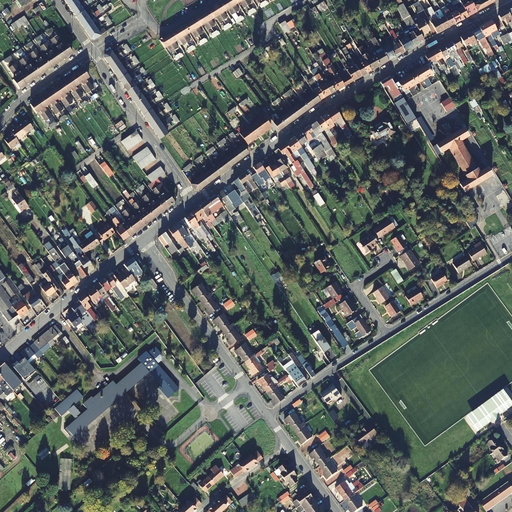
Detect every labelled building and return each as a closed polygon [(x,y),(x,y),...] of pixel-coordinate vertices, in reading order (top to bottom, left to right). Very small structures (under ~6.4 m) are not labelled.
[(75,0),(68,5),(72,11),(86,1),(84,0),(80,0),(78,2),(76,0),(75,0)] [(231,15),(235,13),(227,0),(224,0),(220,3),(225,11),(228,9),(231,15)] [(236,5),(238,4),(235,0),(227,0),(235,13),(239,10),(236,5)] [(409,34),(409,35),(406,36),(412,48),(424,41),(420,35),(414,23),(405,9),(400,0),(395,0),(399,6),(396,7),(411,33),(409,34)] [(455,24),(461,21),(452,3),(449,0),(445,0),(447,3),(448,5),(445,7),(455,24)] [(461,21),(467,17),(458,0),(452,3),(461,21)] [(472,0),(467,3),(465,0),(457,0),(458,0),(467,17),(477,12),(473,4),(475,3),(473,0),(472,0)] [(480,0),(475,3),(473,4),(477,12),(494,2),(492,0),(480,0)] [(88,5),(86,1),(72,11),(76,16),(84,11),(83,9),(88,5)] [(419,1),(412,5),(417,14),(423,10),(419,1)] [(449,27),(455,24),(445,7),(443,8),(439,1),(436,3),(449,27)] [(324,2),(319,4),(322,9),(323,10),(327,8),(324,2)] [(223,12),(225,11),(220,3),(214,6),(223,20),(227,18),(223,12)] [(443,30),(449,27),(436,3),(434,4),(435,8),(434,9),(435,12),(434,13),(443,30)] [(39,5),(33,10),(37,15),(43,11),(39,5)] [(219,23),(223,20),(214,6),(208,10),(213,18),(216,17),(219,23)] [(427,11),(430,16),(428,18),(437,34),(443,30),(434,13),(431,9),(427,11)] [(76,16),(80,23),(94,13),(91,10),(86,13),(84,11),(76,16)] [(208,10),(202,14),(211,28),(215,25),(211,20),(213,18),(208,10)] [(498,16),(501,21),(504,20),(507,25),(508,24),(511,30),(511,31),(508,34),(511,40),(511,41),(511,20),(507,11),(498,16)] [(34,17),(30,12),(24,16),(28,21),(30,19),(31,19),(34,17)] [(80,23),(84,29),(92,23),(91,21),(96,17),(94,13),(80,23)] [(207,30),(211,28),(202,14),(196,18),(201,26),(203,24),(207,30)] [(199,27),(201,26),(196,18),(190,21),(199,35),(203,33),(199,27)] [(496,46),(497,47),(499,47),(494,37),(499,35),(494,27),(497,25),(497,23),(494,18),(484,24),(496,45),(496,46)] [(414,23),(420,35),(429,31),(423,20),(418,23),(417,21),(414,23)] [(190,21),(184,25),(189,33),(191,32),(195,38),(199,35),(190,21)] [(96,29),(102,25),(99,22),(94,25),(92,23),(84,29),(88,35),(96,29)] [(490,41),(494,46),(496,45),(484,24),(478,27),(487,43),(490,41)] [(187,35),(189,33),(184,25),(178,29),(187,43),(190,40),(187,35)] [(489,58),(494,56),(487,43),(478,27),(469,32),(473,38),(475,36),(478,41),(483,49),(485,48),(487,53),(486,54),(489,58)] [(101,36),(101,35),(106,32),(104,28),(98,32),(96,29),(88,35),(91,39),(94,40),(101,36)] [(183,45),(187,43),(178,29),(172,32),(177,41),(179,39),(183,45)] [(175,42),(177,41),(172,32),(166,36),(174,51),(178,48),(175,42)] [(404,52),(412,48),(406,36),(403,32),(400,34),(396,36),(404,52)] [(459,37),(465,47),(469,44),(471,47),(476,43),(473,38),(469,32),(459,37)] [(508,34),(507,33),(499,38),(503,45),(511,40),(508,34)] [(62,43),(57,35),(54,37),(67,57),(72,53),(66,44),(63,46),(62,44),(62,43)] [(167,47),(171,53),(174,51),(166,36),(159,40),(161,43),(165,49),(167,47)] [(395,58),(400,55),(391,39),(390,36),(385,38),(385,37),(384,38),(387,44),(395,58)] [(391,39),(400,55),(404,52),(396,36),(391,39)] [(62,60),(67,57),(54,37),(50,40),(55,47),(57,47),(58,49),(55,51),(62,60)] [(375,37),(370,40),(376,51),(381,48),(380,47),(378,43),(376,41),(375,37)] [(73,38),(70,40),(76,49),(79,47),(73,38)] [(458,55),(463,64),(467,62),(464,59),(465,59),(460,50),(460,49),(459,48),(462,46),(457,38),(451,42),(458,55)] [(366,74),(370,71),(357,49),(353,41),(349,44),(351,47),(354,53),(356,56),(358,60),(366,74)] [(56,64),(62,60),(55,51),(52,53),(51,51),(52,51),(52,50),(52,49),(47,42),(43,44),(56,64)] [(453,58),(458,55),(451,42),(443,46),(457,70),(460,69),(453,58)] [(51,67),(56,64),(43,44),(40,47),(45,54),(47,54),(48,56),(45,58),(51,67)] [(388,61),(395,58),(387,44),(383,47),(381,48),(382,51),(388,61)] [(275,50),(271,45),(268,47),(265,49),(269,54),(275,50)] [(370,71),(379,66),(374,56),(373,56),(369,58),(362,46),(357,49),(370,71)] [(455,71),(457,70),(443,46),(438,49),(443,58),(445,61),(446,61),(450,68),(452,67),(455,71)] [(309,50),(316,61),(320,60),(315,53),(315,52),(313,48),(309,50)] [(46,71),(51,67),(45,58),(42,60),(41,58),(41,57),(41,56),(36,49),(33,51),(46,71)] [(104,58),(107,62),(121,53),(118,49),(112,53),(111,51),(105,55),(104,58)] [(322,61),(326,69),(322,71),(335,92),(344,86),(336,73),(322,49),(317,51),(320,55),(319,55),(322,61)] [(447,70),(440,59),(443,58),(438,49),(431,53),(437,63),(443,72),(447,70)] [(472,60),(466,50),(463,52),(469,62),(472,60)] [(41,74),(46,71),(33,51),(30,54),(35,61),(37,61),(38,63),(35,65),(41,74)] [(352,82),(357,79),(348,63),(346,64),(338,51),(336,53),(345,68),(352,82)] [(379,66),(388,61),(382,51),(377,54),(374,56),(379,66)] [(107,62),(111,68),(119,62),(118,61),(123,57),(121,53),(107,62)] [(434,65),(437,63),(431,53),(425,57),(429,64),(435,73),(438,79),(441,77),(438,73),(439,73),(436,69),(437,69),(434,65)] [(345,57),(349,62),(348,63),(357,79),(361,76),(352,59),(351,58),(350,56),(349,54),(345,57)] [(36,78),(41,74),(35,65),(32,67),(31,65),(31,64),(31,63),(26,56),(23,59),(36,78)] [(361,76),(366,74),(358,60),(357,61),(355,57),(352,59),(361,76)] [(492,70),(495,68),(499,66),(495,58),(490,61),(491,62),(488,64),(492,70)] [(31,81),(36,78),(23,59),(19,61),(24,69),(26,68),(27,70),(24,72),(31,81)] [(111,68),(115,74),(129,65),(126,61),(121,64),(119,62),(111,68)] [(16,63),(13,65),(26,85),(31,81),(24,72),(21,74),(20,73),(21,72),(21,71),(20,70),(16,63)] [(429,64),(420,69),(426,79),(427,78),(435,73),(429,64)] [(492,70),(488,64),(478,70),(482,77),(492,70)] [(20,88),(26,85),(13,65),(9,68),(14,75),(16,76),(17,77),(14,79),(20,88)] [(115,74),(119,80),(127,74),(126,72),(131,69),(129,65),(115,74)] [(77,72),(90,91),(94,88),(89,81),(87,81),(86,79),(89,77),(83,68),(77,72)] [(352,82),(345,68),(336,73),(344,86),(352,82)] [(330,94),(335,92),(322,71),(321,69),(316,72),(330,94)] [(413,73),(419,83),(423,80),(427,88),(432,85),(427,78),(426,79),(420,69),(413,73)] [(314,77),(312,78),(324,98),(330,94),(316,72),(315,70),(311,72),(314,77)] [(90,91),(77,72),(72,75),(78,85),(82,82),(83,84),(82,86),(87,93),(90,91)] [(119,80),(123,86),(137,76),(134,73),(129,76),(127,74),(119,80)] [(413,73),(410,75),(416,85),(419,83),(413,73)] [(67,79),(80,98),(83,96),(78,88),(77,88),(76,86),(78,85),(72,75),(67,79)] [(413,97),(417,94),(412,87),(416,85),(410,75),(403,79),(409,89),(408,89),(413,97)] [(123,86),(127,92),(135,86),(134,84),(139,80),(137,76),(123,86)] [(320,100),(324,98),(312,78),(308,81),(306,78),(307,78),(305,76),(303,77),(314,93),(320,100)] [(390,77),(380,82),(384,88),(388,86),(397,101),(395,103),(408,124),(416,119),(407,105),(405,101),(400,94),(395,84),(390,77)] [(62,82),(68,91),(71,89),(72,91),(72,92),(72,93),(76,100),(80,98),(67,79),(62,82)] [(395,84),(400,94),(408,89),(409,89),(403,79),(395,84)] [(57,86),(70,105),(73,103),(68,96),(68,95),(67,95),(66,95),(65,94),(68,91),(62,82),(57,86)] [(127,92),(131,97),(145,88),(142,84),(137,88),(135,86),(127,92)] [(52,89),(58,99),(61,96),(62,98),(62,99),(62,100),(66,107),(70,105),(57,86),(52,89)] [(131,97),(135,103),(143,98),(142,96),(147,92),(145,88),(131,97)] [(46,93),(59,112),(63,110),(58,103),(58,102),(57,102),(56,102),(55,101),(58,99),(52,89),(46,93)] [(320,100),(314,93),(312,94),(308,89),(304,92),(314,105),(320,100)] [(308,109),(314,105),(304,92),(300,94),(304,100),(302,101),(308,109)] [(41,96),(47,106),(50,104),(51,105),(51,107),(56,114),(59,112),(46,93),(41,96)] [(36,100),(49,119),(52,117),(48,110),(47,109),(46,109),(45,108),(47,106),(41,96),(36,100)] [(135,103),(139,109),(153,100),(150,96),(145,100),(143,98),(135,103)] [(302,113),(308,109),(302,101),(300,103),(296,97),(292,100),(302,113)] [(441,103),(446,112),(455,106),(453,104),(450,98),(441,103)] [(474,99),(469,102),(476,114),(481,111),(474,99)] [(41,114),(46,121),(49,119),(36,100),(30,104),(37,113),(40,111),(41,112),(41,113),(41,114)] [(139,109),(143,115),(151,109),(150,107),(155,104),(153,100),(139,109)] [(296,117),(302,113),(292,100),(289,103),(293,108),(291,110),(296,117)] [(257,121),(265,132),(271,127),(254,104),(250,107),(257,116),(258,116),(260,118),(257,121)] [(291,122),(296,117),(291,110),(289,111),(285,106),(281,108),(291,122)] [(143,115),(147,121),(161,112),(158,108),(153,112),(151,109),(143,115)] [(216,110),(222,118),(226,116),(220,108),(216,110)] [(285,126),(291,122),(281,108),(277,111),(281,117),(280,119),(285,126)] [(345,134),(349,131),(335,108),(326,114),(333,125),(337,122),(340,127),(341,127),(345,134)] [(242,113),(259,136),(265,132),(257,121),(254,123),(252,120),(253,120),(245,110),(242,113)] [(147,121),(151,127),(159,121),(158,119),(163,115),(161,112),(147,121)] [(245,129),(253,140),(259,136),(242,113),(238,115),(245,125),(247,124),(248,127),(245,129)] [(279,130),(285,126),(280,119),(277,120),(273,114),(269,117),(279,130)] [(334,126),(333,125),(326,114),(321,118),(337,143),(342,141),(337,133),(336,134),(332,127),(334,126)] [(434,139),(421,117),(416,120),(429,142),(434,139)] [(321,133),(324,130),(329,138),(328,139),(333,146),(335,145),(337,143),(321,118),(314,123),(321,133)] [(17,123),(25,134),(33,128),(27,119),(22,123),(20,120),(17,123)] [(230,121),(247,144),(253,140),(245,129),(242,131),(240,129),(241,128),(234,119),(230,121)] [(386,119),(381,122),(382,125),(371,131),(373,134),(377,141),(388,134),(389,135),(395,132),(386,119)] [(151,127),(155,133),(169,123),(166,120),(161,123),(159,121),(151,127)] [(11,131),(17,140),(25,134),(17,123),(14,125),(16,127),(11,131)] [(160,139),(164,136),(168,134),(166,131),(172,127),(169,123),(155,133),(160,139)] [(334,153),(321,133),(314,123),(309,126),(327,155),(329,157),(334,153)] [(309,126),(300,133),(312,149),(312,150),(318,161),(327,155),(309,126)] [(469,137),(463,128),(433,147),(438,156),(448,149),(467,180),(459,184),(464,193),(492,176),(487,168),(479,172),(461,141),(469,137)] [(17,140),(11,131),(8,133),(10,136),(4,140),(11,149),(19,143),(17,140)] [(305,154),(312,149),(300,133),(295,137),(305,154)] [(138,134),(132,138),(130,135),(121,141),(127,150),(142,139),(138,134)] [(298,152),(310,170),(314,168),(307,157),(308,157),(305,154),(295,137),(286,143),(294,155),(298,152)] [(242,158),(248,153),(238,140),(234,143),(239,149),(236,150),(242,158)] [(76,142),(83,153),(86,151),(78,141),(76,142)] [(302,174),(310,187),(313,185),(294,155),(286,143),(278,149),(282,155),(296,177),(302,174)] [(133,157),(136,162),(151,152),(147,146),(133,157)] [(236,162),(242,158),(236,150),(234,152),(230,146),(226,149),(236,162)] [(230,166),(236,162),(226,149),(223,151),(227,157),(225,159),(230,166)] [(155,159),(151,152),(136,162),(142,169),(155,159)] [(225,171),(230,166),(225,159),(223,160),(219,155),(215,157),(225,171)] [(219,175),(225,171),(215,157),(211,160),(215,166),(213,167),(219,175)] [(287,184),(292,181),(287,174),(285,176),(282,171),(287,168),(282,159),(277,161),(278,163),(275,165),(287,184)] [(99,165),(109,179),(114,175),(104,161),(99,165)] [(264,180),(276,199),(282,196),(278,191),(270,179),(263,168),(260,162),(253,167),(260,178),(257,180),(259,183),(264,180)] [(213,179),(219,175),(213,167),(211,169),(207,163),(203,166),(213,179)] [(272,178),(279,189),(280,188),(285,185),(287,184),(275,165),(271,167),(270,166),(266,169),(272,178)] [(147,176),(149,180),(151,182),(165,172),(160,166),(147,176)] [(208,183),(213,179),(203,166),(200,168),(204,174),(202,176),(208,183)] [(202,188),(208,183),(202,176),(200,177),(196,171),(192,174),(196,180),(202,188)] [(247,191),(256,206),(258,205),(250,193),(252,192),(245,181),(248,180),(253,188),(256,186),(247,172),(238,179),(247,191)] [(90,173),(85,176),(94,188),(99,185),(90,173)] [(198,191),(202,188),(196,180),(195,181),(191,175),(187,178),(191,184),(191,185),(195,190),(198,191)] [(370,186),(365,177),(361,180),(366,189),(366,188),(370,186)] [(236,191),(239,189),(247,202),(244,203),(247,208),(249,211),(251,210),(248,206),(251,204),(254,208),(256,207),(256,206),(247,191),(238,179),(231,184),(236,191)] [(29,207),(13,184),(8,188),(10,190),(13,188),(15,192),(17,194),(18,195),(12,199),(16,204),(14,205),(20,213),(29,207)] [(155,187),(169,206),(174,202),(173,200),(174,198),(169,191),(164,195),(163,194),(164,192),(158,185),(155,187)] [(284,194),(289,190),(285,185),(280,188),(284,194)] [(258,188),(265,199),(268,197),(261,186),(258,188)] [(157,200),(164,210),(169,206),(155,187),(152,190),(157,197),(159,197),(160,198),(157,200)] [(215,195),(219,200),(221,198),(226,205),(225,206),(231,215),(234,214),(238,221),(242,218),(240,216),(236,210),(232,204),(227,196),(223,190),(215,195)] [(227,196),(232,204),(237,201),(242,209),(243,208),(244,210),(247,208),(244,203),(242,200),(241,200),(235,190),(227,196)] [(311,193),(319,207),(324,204),(315,190),(311,193)] [(503,208),(511,203),(504,191),(496,197),(503,208)] [(152,204),(159,213),(164,210),(157,200),(154,203),(153,201),(153,200),(148,192),(145,195),(152,204)] [(147,208),(154,217),(159,213),(152,204),(145,195),(142,197),(147,204),(149,204),(150,206),(147,208)] [(223,206),(219,200),(215,195),(200,207),(211,222),(215,219),(212,214),(223,206)] [(276,199),(281,206),(286,202),(282,196),(276,199)] [(479,212),(469,197),(465,200),(474,215),(479,212)] [(86,205),(92,213),(98,208),(92,200),(86,205)] [(135,202),(149,221),(154,217),(147,208),(144,210),(143,209),(143,207),(138,200),(135,202)] [(137,216),(144,224),(149,221),(135,202),(132,205),(137,212),(139,212),(140,213),(137,216)] [(505,211),(511,207),(511,203),(503,208),(505,211)] [(125,210),(139,228),(144,224),(137,216),(134,218),(133,216),(133,214),(128,207),(125,210)] [(195,210),(201,219),(203,218),(206,223),(210,229),(213,226),(211,222),(200,207),(195,210)] [(127,223),(134,232),(139,228),(125,210),(122,212),(127,219),(129,219),(130,221),(127,223)] [(200,221),(201,219),(195,210),(191,214),(206,236),(209,234),(200,221)] [(226,224),(231,220),(225,211),(220,214),(226,224)] [(188,229),(194,225),(196,230),(197,229),(203,238),(206,236),(191,214),(182,220),(188,229)] [(129,236),(134,232),(127,223),(124,225),(123,224),(123,222),(118,215),(115,217),(129,236)] [(26,222),(22,216),(16,221),(20,227),(26,222)] [(116,231),(123,240),(129,236),(115,217),(112,219),(117,227),(119,227),(120,228),(116,231)] [(478,222),(475,217),(466,222),(470,230),(473,227),(472,226),(478,222)] [(389,219),(374,229),(379,238),(395,227),(389,219)] [(188,236),(187,234),(190,231),(188,229),(182,220),(174,226),(188,246),(191,244),(186,237),(188,236)] [(98,232),(104,240),(115,232),(109,224),(98,232)] [(165,232),(169,237),(172,235),(178,242),(180,241),(185,248),(188,246),(174,226),(169,230),(165,232)] [(245,234),(250,230),(246,226),(241,229),(245,234)] [(78,245),(66,228),(61,231),(83,262),(81,264),(84,268),(91,263),(85,255),(78,245)] [(78,245),(85,255),(89,252),(88,251),(100,243),(93,234),(91,231),(84,235),(87,239),(78,245)] [(158,238),(164,246),(166,245),(174,257),(177,255),(179,257),(182,255),(181,254),(178,250),(169,237),(165,232),(158,238)] [(371,250),(371,249),(379,244),(372,234),(360,242),(367,253),(371,250)] [(399,235),(391,241),(396,249),(398,253),(407,247),(399,235)] [(83,277),(88,274),(84,268),(81,264),(74,254),(63,238),(60,240),(62,242),(57,246),(65,258),(69,255),(72,259),(71,260),(83,277)] [(77,281),(49,241),(43,245),(49,254),(52,257),(55,262),(72,285),(77,281)] [(476,248),(468,253),(473,261),(483,255),(483,256),(487,254),(480,242),(474,246),(476,248)] [(16,245),(22,252),(25,250),(20,243),(16,245)] [(410,270),(419,264),(410,250),(401,256),(410,270)] [(137,265),(140,263),(135,256),(124,265),(127,269),(133,278),(137,275),(138,276),(143,272),(137,265)] [(267,267),(272,264),(266,256),(261,259),(267,267)] [(471,266),(465,256),(453,264),(458,273),(471,266)] [(314,263),(310,265),(316,276),(320,274),(330,268),(326,262),(327,261),(324,257),(314,263)] [(34,282),(21,263),(17,266),(27,280),(31,285),(34,282)] [(39,269),(36,265),(35,264),(33,265),(44,281),(39,285),(48,296),(55,291),(43,275),(39,269)] [(202,267),(198,270),(200,273),(208,268),(206,265),(202,267)] [(127,293),(138,284),(133,278),(127,269),(116,278),(117,280),(127,293)] [(55,291),(59,297),(64,293),(48,271),(43,275),(55,291)] [(278,283),(282,290),(288,286),(279,272),(274,275),(279,282),(278,283)] [(402,279),(398,272),(392,276),(397,283),(402,279)] [(442,272),(431,279),(437,288),(442,285),(441,284),(447,281),(442,272)] [(117,280),(116,278),(112,273),(104,279),(111,288),(120,301),(124,298),(120,292),(121,291),(114,282),(117,280)] [(17,287),(10,278),(0,285),(10,298),(19,291),(17,287)] [(99,283),(105,292),(111,288),(104,279),(99,283)] [(152,279),(149,281),(154,289),(158,287),(152,279)] [(335,282),(326,288),(333,299),(342,293),(335,282)] [(114,303),(105,292),(99,283),(94,287),(94,288),(102,298),(105,302),(112,312),(115,309),(112,305),(114,303)] [(0,306),(8,300),(10,299),(10,298),(0,285),(0,284),(0,306)] [(205,288),(202,284),(191,291),(194,296),(196,294),(201,301),(202,302),(211,295),(210,294),(209,295),(204,289),(205,288)] [(380,304),(390,298),(382,286),(373,292),(379,300),(377,301),(380,304)] [(102,298),(94,288),(87,293),(95,303),(102,298)] [(405,296),(411,305),(415,303),(415,301),(422,297),(417,289),(405,296)] [(23,296),(32,308),(40,302),(37,297),(34,299),(29,292),(23,296)] [(91,306),(87,301),(89,300),(85,294),(78,300),(80,302),(88,312),(91,317),(94,321),(99,318),(97,315),(96,316),(89,307),(91,306)] [(210,297),(211,296),(211,295),(202,302),(207,310),(205,311),(208,315),(219,308),(216,303),(215,304),(210,297)] [(308,316),(298,301),(294,295),(290,298),(291,300),(294,298),(295,301),(292,302),(293,304),(292,305),(303,320),(308,316)] [(341,303),(339,305),(347,317),(356,311),(351,303),(349,298),(347,300),(341,303)] [(29,311),(21,300),(20,301),(19,299),(16,301),(18,303),(15,305),(12,307),(17,314),(18,315),(20,318),(23,316),(29,311)] [(325,310),(336,303),(333,299),(323,306),(323,307),(325,310)] [(0,306),(0,310),(8,322),(16,316),(16,315),(17,314),(12,307),(8,300),(0,306)] [(393,301),(385,307),(389,313),(391,317),(400,311),(397,306),(396,306),(393,301)] [(83,323),(87,320),(91,317),(88,312),(80,302),(72,308),(75,313),(83,323)] [(105,302),(102,304),(109,314),(112,312),(105,302)] [(318,311),(322,316),(327,313),(325,310),(323,307),(318,311)] [(108,317),(102,310),(98,312),(104,320),(108,317)] [(83,325),(83,324),(83,323),(75,313),(65,321),(70,327),(73,325),(74,327),(77,326),(79,329),(83,325)] [(326,322),(331,319),(327,313),(322,316),(326,322)] [(227,318),(223,314),(213,321),(216,326),(218,324),(222,330),(223,332),(233,325),(232,324),(231,325),(226,319),(227,318)] [(362,318),(354,323),(362,337),(371,331),(362,318)] [(331,319),(326,322),(330,327),(339,340),(344,348),(348,345),(338,330),(331,319)] [(359,339),(362,337),(354,323),(351,325),(359,339)] [(52,328),(52,327),(42,336),(47,343),(58,334),(57,333),(60,331),(55,325),(52,328)] [(232,327),(233,326),(233,325),(223,332),(229,340),(227,341),(230,346),(241,338),(238,333),(237,334),(232,327)] [(255,332),(253,330),(245,335),(247,338),(255,332)] [(249,341),(256,335),(255,332),(247,338),(249,341)] [(47,343),(42,336),(34,342),(34,343),(32,345),(40,354),(43,352),(40,349),(47,343)] [(60,340),(64,346),(69,342),(70,342),(65,336),(65,337),(60,340)] [(248,348),(245,344),(235,352),(238,356),(240,355),(245,362),(255,355),(254,354),(252,355),(248,349),(248,348)] [(37,357),(38,359),(41,356),(40,354),(32,345),(29,347),(28,347),(21,353),(27,360),(29,358),(32,361),(37,357)] [(116,385),(124,393),(126,391),(149,371),(160,384),(158,387),(166,397),(169,395),(170,397),(179,389),(155,362),(159,359),(160,357),(158,356),(161,353),(156,347),(148,353),(147,352),(138,359),(142,363),(116,385)] [(255,355),(245,362),(251,370),(250,370),(253,374),(263,368),(259,363),(260,363),(257,357),(263,353),(261,350),(255,355)] [(322,351),(315,355),(320,362),(327,357),(322,351)] [(288,354),(292,360),(306,381),(310,379),(291,352),(288,354)] [(315,375),(302,355),(298,358),(311,378),(315,375)] [(20,359),(10,367),(16,373),(26,365),(20,359)] [(306,381),(292,360),(283,367),(286,371),(287,371),(298,387),(306,381)] [(0,375),(13,391),(22,383),(4,363),(0,366),(0,375)] [(29,367),(35,374),(37,372),(31,365),(29,367)] [(270,379),(270,378),(267,374),(258,381),(261,385),(267,392),(276,386),(276,385),(274,386),(270,379)] [(0,401),(5,408),(11,415),(14,412),(3,400),(13,391),(0,375),(0,401)] [(287,378),(285,375),(277,381),(279,384),(286,379),(287,378)] [(276,386),(279,384),(277,381),(272,377),(270,378),(270,379),(274,386),(276,385),(276,386)] [(124,393),(116,385),(113,381),(93,398),(92,396),(89,398),(83,404),(88,409),(78,418),(77,416),(80,413),(74,405),(83,397),(77,390),(55,409),(61,416),(68,410),(77,419),(55,438),(61,444),(70,436),(67,432),(69,431),(74,436),(124,393)] [(328,392),(322,396),(328,404),(335,399),(337,401),(343,397),(334,385),(330,387),(332,389),(328,392)] [(276,388),(277,387),(276,386),(267,392),(273,400),(271,401),(274,406),(276,404),(284,398),(281,394),(280,394),(276,388)] [(470,417),(470,416),(467,418),(477,431),(491,421),(492,422),(501,416),(500,414),(511,404),(511,401),(504,390),(502,392),(502,393),(493,400),(492,399),(479,409),(480,410),(470,417)] [(298,417),(295,413),(284,421),(287,425),(289,423),(295,431),(304,424),(304,423),(302,424),(298,418),(298,417)] [(303,426),(305,425),(304,424),(295,431),(301,439),(299,440),(302,445),(312,437),(309,433),(308,433),(303,426)] [(364,432),(356,438),(362,445),(378,434),(373,426),(369,429),(367,427),(363,430),(364,432)] [(260,445),(269,439),(267,435),(266,435),(263,432),(264,432),(262,428),(255,433),(257,436),(255,438),(260,445)] [(328,434),(326,431),(318,436),(320,439),(328,434)] [(322,442),(330,437),(328,434),(320,439),(322,442)] [(502,447),(495,438),(487,444),(490,449),(491,448),(494,453),(502,447)] [(0,465),(2,466),(1,472),(7,464),(1,463),(2,462),(9,463),(11,460),(6,456),(4,459),(5,451),(0,447),(0,452),(3,455),(0,457),(0,465)] [(45,447),(37,454),(42,460),(51,453),(45,447)] [(502,447),(494,453),(496,457),(499,462),(508,456),(502,447)] [(323,452),(320,448),(309,455),(313,460),(315,459),(317,461),(320,466),(329,459),(329,458),(327,459),(322,453),(323,452)] [(251,455),(245,460),(251,467),(257,463),(263,458),(258,451),(254,453),(256,455),(253,457),(251,455)] [(71,490),(72,459),(60,458),(59,489),(71,490)] [(329,461),(330,460),(329,459),(320,466),(326,474),(324,475),(327,479),(337,472),(334,467),(333,468),(329,461)] [(251,467),(245,460),(239,464),(241,466),(238,468),(236,466),(233,468),(230,471),(236,478),(239,476),(245,472),(251,467)] [(288,468),(285,464),(279,468),(282,473),(280,473),(282,476),(283,475),(287,473),(285,470),(288,468)] [(208,476),(215,484),(222,477),(221,477),(224,475),(215,465),(211,469),(213,472),(208,476)] [(346,474),(353,468),(351,465),(344,471),(346,474)] [(283,475),(282,476),(285,480),(289,476),(291,479),(294,476),(296,475),(290,467),(288,468),(285,470),(287,473),(283,475)] [(208,476),(199,484),(204,491),(207,489),(208,489),(215,484),(208,476)] [(288,481),(291,485),(297,481),(294,476),(291,479),(289,476),(285,480),(286,482),(288,481)] [(345,482),(336,489),(339,493),(340,493),(345,500),(354,493),(363,487),(362,485),(356,490),(352,484),(349,487),(345,482)] [(480,503),(487,511),(511,494),(511,486),(509,482),(507,484),(480,503)] [(252,491),(239,501),(242,500),(244,498),(247,496),(250,494),(253,492),(252,491)] [(239,501),(243,506),(245,505),(248,503),(251,501),(254,499),(256,497),(253,492),(250,494),(247,496),(244,498),(242,500),(239,501)] [(290,495),(288,492),(281,497),(282,500),(288,496),(290,495)] [(297,507),(311,497),(308,492),(293,502),(297,507)] [(354,496),(355,495),(354,493),(345,500),(351,508),(349,510),(350,511),(354,511),(362,506),(359,502),(358,502),(354,496)] [(190,501),(184,506),(189,511),(191,511),(196,508),(201,503),(195,496),(192,499),(194,501),(191,503),(190,501)] [(232,502),(227,496),(221,501),(221,500),(215,505),(221,511),(227,507),(225,505),(228,503),(229,504),(232,502)] [(282,500),(280,501),(282,504),(290,499),(288,496),(282,500)] [(300,511),(315,502),(311,497),(297,507),(300,511)] [(464,511),(471,505),(466,499),(459,504),(461,507),(464,511)] [(371,508),(379,502),(377,500),(369,505),(371,508)] [(315,502),(300,511),(311,511),(319,507),(315,502)]
